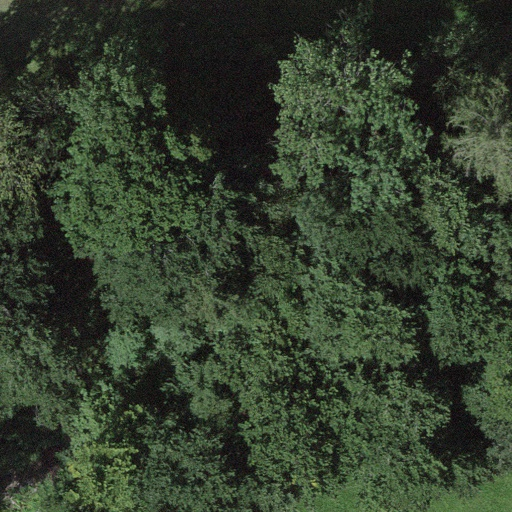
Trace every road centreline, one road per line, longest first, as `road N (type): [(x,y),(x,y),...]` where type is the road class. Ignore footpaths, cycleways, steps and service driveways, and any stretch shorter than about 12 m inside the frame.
road 1 (track): [(511,270),(405,187),(153,45)]
road 2 (track): [(0,85),(323,0)]
